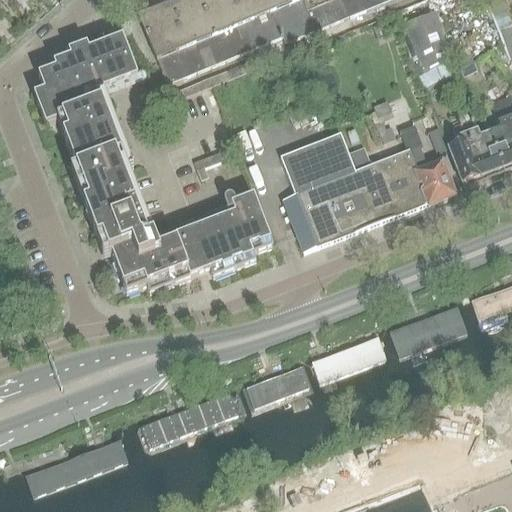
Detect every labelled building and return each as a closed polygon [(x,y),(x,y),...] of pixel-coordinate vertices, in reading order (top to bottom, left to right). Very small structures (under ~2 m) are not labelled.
[(188,0),(140,20),(168,90),(282,43),(284,49),(365,16),(403,0),(188,0)] [(511,28),(500,0),(450,0),(456,15),(486,3),(511,65),(511,28)] [(418,79),(445,68),(450,66),(441,45),(439,46),(428,19),(398,31),(418,79)] [(56,74),(43,79),(39,81),(45,96),(34,100),(45,131),(63,124),(68,139),(64,140),(77,175),(71,178),(103,263),(112,260),(112,259),(134,251),(140,268),(160,260),(154,244),(146,224),(140,226),(116,162),(121,160),(98,97),(138,82),(120,37),(68,56),(70,62),(54,68),(56,74)] [(274,54),(159,102),(162,110),(278,62),(274,54)] [(422,91),(450,80),(445,68),(418,79),(422,91)] [(386,107),(373,112),(377,122),(390,117),(386,107)] [(502,132),(490,137),(504,173),(511,169),(511,132),(504,112),(496,116),(502,132)] [(462,128),(483,181),(504,173),(490,137),(479,141),(472,124),(462,128)] [(447,154),(461,189),(483,181),(462,128),(451,132),(458,150),(447,154)] [(420,176),(421,176),(433,208),(435,207),(436,207),(440,205),(442,207),(447,204),(448,202),(453,200),(450,193),(440,169),(438,170),(435,167),(430,169),(430,172),(422,151),(423,151),(415,129),(400,134),(408,156),(415,154),(420,167),(420,176)] [(281,205),(303,258),(430,209),(433,208),(421,176),(420,176),(420,167),(415,154),(355,177),(340,138),(280,162),(288,183),(295,200),(281,205)] [(196,175),(226,164),(223,156),(193,167),(196,175)] [(252,259),(272,252),(253,202),(236,209),(234,204),(233,203),(232,202),(231,201),(230,201),(229,201),(228,201),(227,202),(226,203),(225,204),(224,205),(224,206),(224,207),(225,208),(190,222),(193,229),(154,244),(160,260),(140,268),(134,251),(112,259),(112,260),(126,299),(146,291),(149,299),(210,276),(212,283),(255,267),(252,259)] [(511,287),(463,306),(472,329),(511,313),(511,287)] [(457,310),(388,336),(399,365),(468,339),(457,310)] [(378,342),(307,367),(316,390),(386,364),(378,342)] [(303,369),(241,392),(251,419),(313,395),(303,369)] [(238,394),(139,430),(147,454),(247,418),(238,394)] [(53,463),(0,484),(0,506),(61,481),(53,463)]
